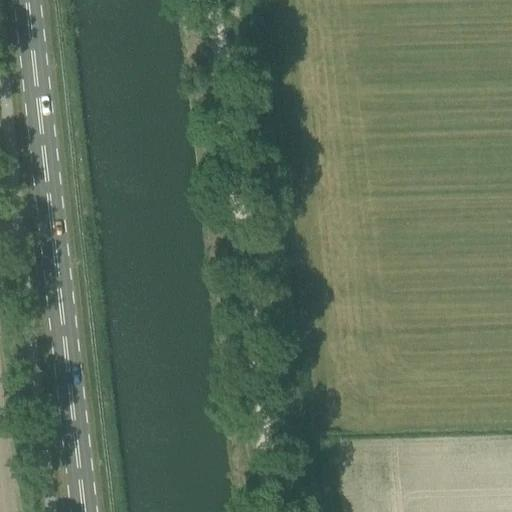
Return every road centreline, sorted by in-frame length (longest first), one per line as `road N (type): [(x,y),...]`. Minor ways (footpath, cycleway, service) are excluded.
road 1 (track): [(273,511),(214,0)]
road 2 (primary): [(84,511),(28,0)]
